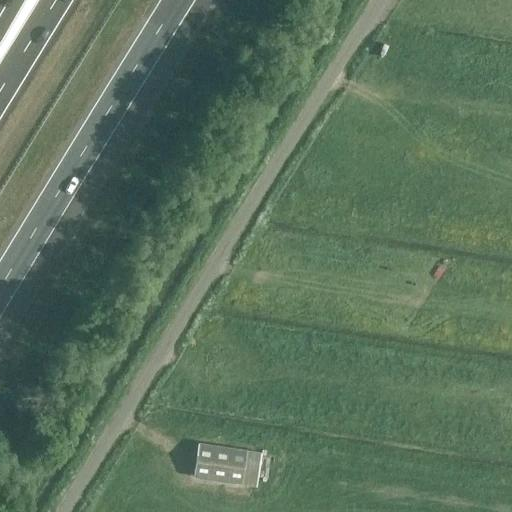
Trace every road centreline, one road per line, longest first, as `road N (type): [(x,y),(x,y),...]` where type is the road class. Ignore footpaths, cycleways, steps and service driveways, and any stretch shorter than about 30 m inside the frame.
road 1 (unclassified): [(69,511),(382,0)]
road 2 (motorway): [(0,315),(191,0)]
